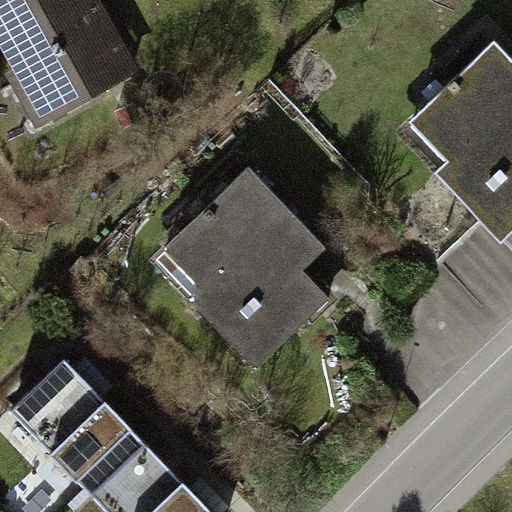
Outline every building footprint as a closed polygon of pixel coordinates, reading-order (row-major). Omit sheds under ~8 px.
[(109,0),(5,0),(0,3),(0,29),(58,135),(154,82),(109,0)] [(511,48),(500,38),(418,129),(457,164),(439,184),(511,249),(511,247),(511,48)] [(236,162),(157,252),(193,284),(174,305),(247,369),(319,287),(302,272),(328,242),(236,162)] [(52,354),(0,406),(0,411),(78,489),(132,436),(52,354)] [(207,511),(132,436),(78,489),(99,511),(207,511)]
